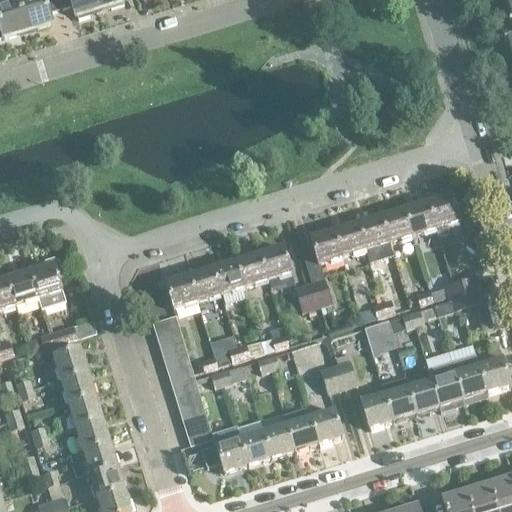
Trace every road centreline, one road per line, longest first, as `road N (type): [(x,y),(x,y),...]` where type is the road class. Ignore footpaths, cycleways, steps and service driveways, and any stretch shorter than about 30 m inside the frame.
road 1 (residential): [(93,234),(114,252),(133,252),(475,148)]
road 2 (residential): [(0,80),(290,0)]
road 3 (residential): [(176,511),(93,234)]
road 4 (residential): [(255,511),(511,437)]
road 5 (residential): [(475,148),(428,0)]
